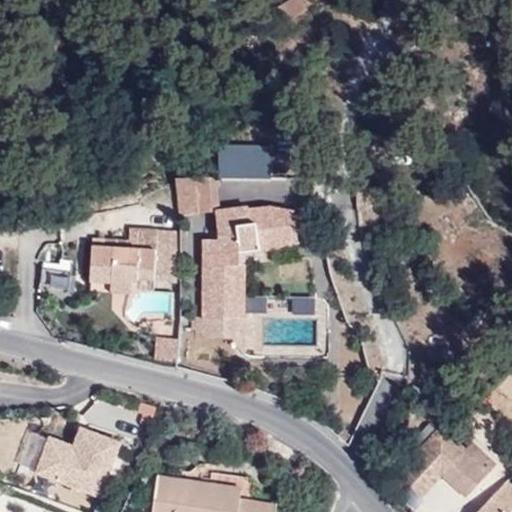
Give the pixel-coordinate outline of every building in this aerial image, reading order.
[(216,173),(180,177),(181,215),(215,211),(221,210),(216,173)] [(221,210),(215,211),(219,239),(205,239),(203,316),(193,317),(193,327),(195,328),(196,336),(230,337),(232,267),(243,267),(244,250),(297,244),(293,213),(270,208),(249,211),(248,206),(221,210)] [(177,281),(176,232),(129,229),(128,249),(92,247),(90,281),(111,282),(132,283),(132,278),(177,281)] [(232,267),(230,337),(242,353),(243,267),(232,267)] [(132,283),(111,282),(111,291),(131,292),(132,283)] [(155,337),(154,360),(171,364),(174,338),(155,337)] [(72,445),(48,436),(34,472),(98,496),(119,442),(79,427),(72,445)] [(343,428),(336,435),(349,445),(353,437),(343,428)] [(420,452),(419,454),(439,473),(440,472),(466,496),(472,489),(490,469),(495,464),(470,441),(460,453),(435,430),(417,449),(420,452)] [(439,473),(419,454),(400,474),(420,494),(439,473)] [(505,483),(490,469),(472,489),(487,502),(505,483)] [(187,487),(159,482),(154,511),(276,511),(277,504),(254,501),(256,485),(254,481),(250,477),(214,473),(213,484),(188,480),(187,487)] [(160,476),(159,482),(187,487),(188,480),(160,476)] [(511,511),(511,483),(508,480),(505,483),(487,502),(477,511),(511,511)]
